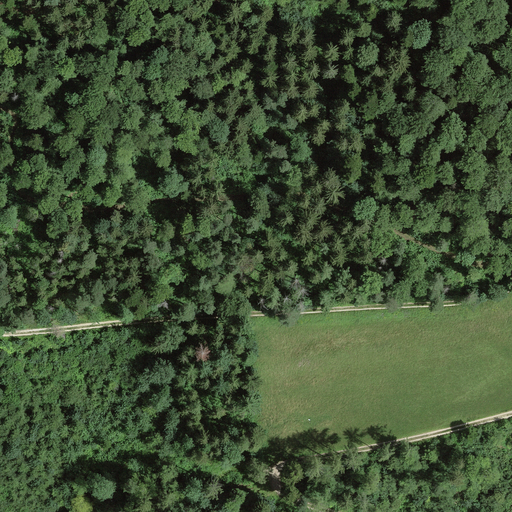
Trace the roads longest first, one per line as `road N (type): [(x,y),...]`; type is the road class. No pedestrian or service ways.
road 1 (track): [(0,331),(451,302),(511,287)]
road 2 (track): [(511,412),(271,470)]
